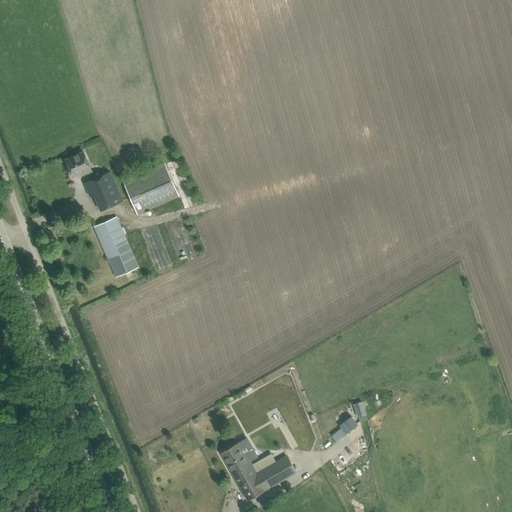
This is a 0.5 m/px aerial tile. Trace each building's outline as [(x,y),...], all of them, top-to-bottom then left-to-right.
[(83,152),(74,156),(65,161),(72,177),(80,173),(81,175),(87,173),(90,180),(83,183),(89,197),(93,195),(100,211),(123,201),(110,171),(95,178),(83,152)] [(124,183),(136,212),(179,194),(166,164),(124,183)] [(115,217),(102,222),(93,226),(115,277),(137,268),(115,217)] [(364,408),(355,410),(357,417),(358,416),(360,421),(367,419),(365,415),(364,408)] [(343,422),(339,425),(341,427),(346,433),(349,430),(357,424),(350,416),(343,422)] [(239,443),(230,448),(221,453),(247,499),(296,472),(287,456),(256,473),(239,443)]
